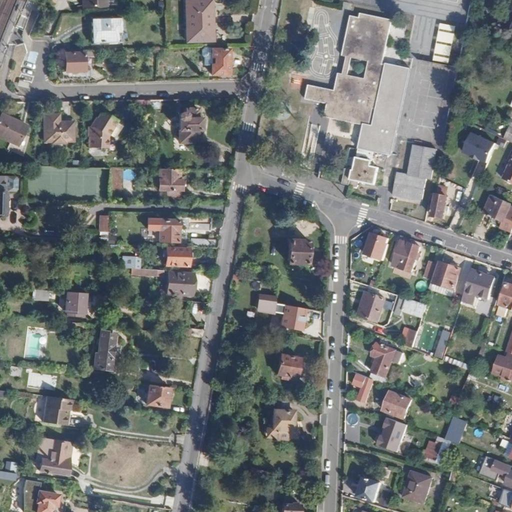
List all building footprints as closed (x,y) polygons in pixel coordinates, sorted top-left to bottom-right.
[(187,0),(187,10),(214,9),(213,0),(187,0)] [(187,10),(188,42),(215,42),(214,9),(187,10)] [(376,112),(387,66),(381,65),(391,21),(362,14),(361,18),(352,16),(343,56),(348,57),(345,74),(339,73),(337,82),(336,91),(307,84),(304,99),(326,104),(323,118),(361,127),(368,128),(371,111),(376,112)] [(93,20),(93,43),(118,42),(118,32),(122,32),(121,19),(93,20)] [(451,63),(454,26),(438,24),(435,62),(451,63)] [(231,49),(213,49),(205,50),(203,52),(203,56),(205,59),(205,67),(213,67),(213,75),(232,75),(231,49)] [(67,78),(91,78),(91,69),(85,69),(84,53),(66,54),(67,78)] [(103,107),(103,126),(114,126),(128,139),(142,125),(142,118),(138,115),(138,113),(135,110),(133,111),(129,114),(123,109),(123,108),(124,108),(124,106),(124,105),(114,105),(114,107),(103,107)] [(181,112),(180,139),(201,140),(202,126),(204,125),(204,117),(203,117),(203,114),(200,113),(200,107),(187,106),(187,110),(182,110),(181,112)] [(42,115),(43,141),(50,141),(51,142),(64,142),(64,140),(72,140),(71,121),(56,122),(56,114),(42,115)] [(0,136),(16,144),(25,126),(0,115),(0,136)] [(486,166),(496,146),(472,134),(462,155),(486,166)] [(440,149),(417,144),(411,175),(400,172),(395,195),(424,201),(428,178),(434,179),(440,149)] [(348,171),(346,171),(344,180),(341,179),(340,185),(348,187),(352,188),(353,183),(369,187),(373,169),(365,167),(368,154),(356,151),(353,150),(348,171)] [(511,151),(500,177),(511,183),(511,151)] [(481,177),(485,166),(478,163),(473,173),(481,177)] [(125,167),(110,166),(110,170),(110,198),(124,198),(125,167)] [(159,167),(159,188),(181,189),(181,179),(178,179),(178,168),(159,167)] [(0,213),(5,214),(6,190),(6,189),(15,189),(17,187),(17,177),(15,175),(6,175),(6,174),(0,174),(0,213)] [(439,189),(443,190),(442,196),(446,197),(447,191),(447,189),(448,187),(440,185),(439,189)] [(437,199),(436,206),(433,206),(432,210),(433,210),(433,212),(434,213),(434,217),(445,218),(448,197),(446,197),(442,196),(443,190),(439,189),(437,199)] [(492,198),(485,215),(493,218),(494,217),(504,221),(510,209),(511,206),(492,198)] [(510,209),(504,221),(502,227),(511,231),(511,229),(511,209),(511,210),(510,209)] [(107,236),(108,214),(98,214),(98,236),(107,236)] [(160,227),(159,240),(178,240),(179,219),(160,219),(148,219),(148,227),(160,227)] [(390,237),(371,230),(364,253),(383,260),(390,243),(388,242),(390,237)] [(202,238),(202,246),(217,247),(217,239),(202,238)] [(290,239),(289,262),(308,264),(309,240),(290,239)] [(404,240),(395,266),(414,272),(422,247),(404,240)] [(167,247),(167,264),(188,265),(189,247),(167,247)] [(439,272),(435,283),(455,290),(462,268),(443,262),(441,265),(439,272)] [(432,270),(428,282),(435,284),(435,283),(439,272),(435,271),(432,270)] [(485,273),(474,270),(464,301),(477,306),(481,296),(490,299),(497,279),(485,274),(485,273)] [(168,272),(167,293),(191,295),(192,273),(168,272)] [(511,284),(510,283),(503,304),(510,306),(511,306),(511,284)] [(66,291),(65,313),(66,313),(66,315),(83,317),(85,292),(66,291)] [(369,293),(361,316),(379,322),(388,300),(369,293)] [(403,312),(423,319),(427,307),(408,301),(403,312)] [(285,304),(281,326),(302,330),(305,308),(285,304)] [(61,320),(61,328),(82,330),(82,322),(61,320)] [(364,320),(361,328),(376,334),(379,326),(364,320)] [(190,327),(189,335),(202,336),(204,328),(190,327)] [(223,327),(221,334),(229,335),(230,328),(223,327)] [(100,330),(97,352),(95,352),(94,366),(110,368),(112,357),(119,358),(121,344),(113,343),(115,331),(100,330)] [(428,332),(422,349),(437,354),(439,347),(440,346),(443,337),(428,332)] [(379,357),(371,378),(387,383),(389,377),(387,376),(393,361),(400,363),(404,353),(379,343),(374,356),(379,357)] [(501,355),(495,372),(503,375),(504,368),(502,367),(504,362),(505,362),(506,359),(508,360),(511,358),(510,355),(511,353),(507,351),(505,356),(501,355)] [(502,367),(504,368),(503,375),(505,376),(504,378),(511,380),(511,353),(510,355),(511,358),(508,360),(506,359),(505,362),(504,362),(502,367)] [(280,354),(277,375),(281,375),(281,378),(287,379),(287,376),(297,378),(300,358),(280,354)] [(463,360),(461,366),(472,371),(475,372),(477,366),(463,360)] [(10,365),(9,375),(19,376),(20,366),(10,365)] [(363,387),(359,399),(367,403),(375,380),(359,374),(355,384),(363,387)] [(149,384),(147,403),(167,405),(170,386),(149,384)] [(393,391),(386,410),(391,412),(407,418),(413,399),(393,391)] [(452,402),(459,405),(462,397),(455,395),(452,402)] [(53,396),(50,422),(73,425),(77,399),(53,396)] [(511,400),(505,399),(503,406),(511,408),(511,400)] [(294,410),(273,409),(272,426),(272,428),(276,428),(275,437),(278,440),(287,440),(290,438),(299,438),(299,427),(296,426),(293,426),(293,420),(294,410)] [(363,414),(358,434),(365,436),(369,425),(375,427),(378,418),(363,414)] [(398,453),(408,425),(386,417),(383,427),(386,428),(384,433),(381,432),(378,444),(398,453)] [(454,418),(446,438),(445,440),(452,443),(460,446),(469,424),(454,418)] [(206,423),(201,451),(210,452),(215,425),(206,423)] [(272,428),(272,426),(267,426),(266,437),(275,437),(276,428),(272,428)] [(511,451),(511,458),(511,440),(495,434),(493,439),(497,441),(496,445),(511,451)] [(41,458),(39,470),(66,474),(68,462),(64,461),(67,441),(52,439),(49,459),(41,458)] [(445,440),(436,463),(444,465),(452,443),(445,440)] [(510,477),(511,471),(511,465),(486,455),(479,475),(498,481),(500,473),(510,477)] [(252,467),(250,475),(264,479),(267,472),(252,467)] [(0,476),(15,478),(16,472),(0,469),(0,476)] [(294,470),(291,479),(307,485),(310,475),(294,470)] [(415,472),(405,497),(426,504),(435,478),(415,472)] [(365,478),(359,497),(376,502),(382,483),(365,478)] [(39,501),(37,511),(51,511),(53,504),(57,504),(59,493),(46,491),(40,490),(39,490),(37,501),(39,501)] [(282,504),(282,511),(299,511),(300,497),(285,497),(285,504),(282,504)]
